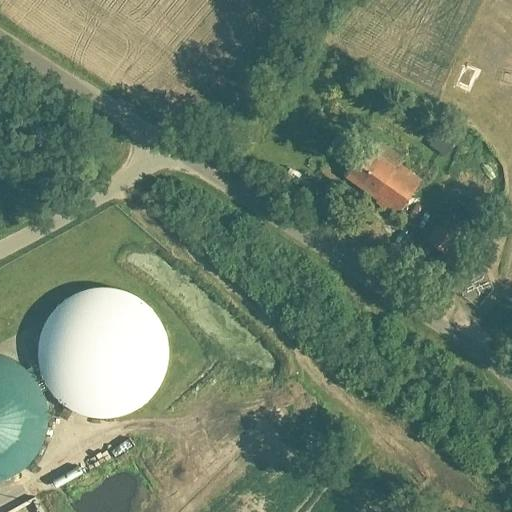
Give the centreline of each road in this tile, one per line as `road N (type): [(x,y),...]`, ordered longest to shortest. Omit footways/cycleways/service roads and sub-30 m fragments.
road 1 (unclassified): [(177,158),(456,333),(511,390)]
road 2 (unclassified): [(320,0),(208,136),(177,158)]
road 3 (unclassified): [(0,41),(177,158)]
road 4 (unclassified): [(177,158),(0,251)]
